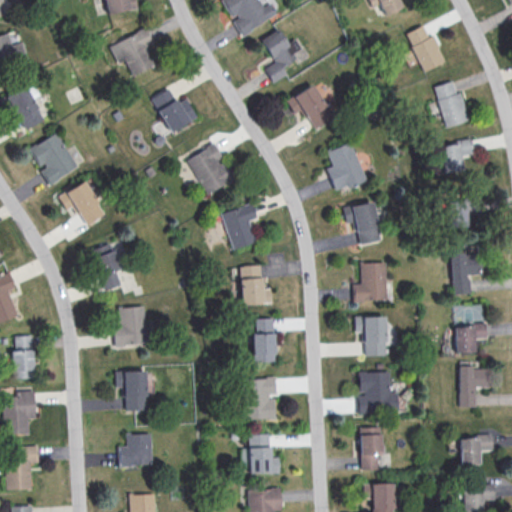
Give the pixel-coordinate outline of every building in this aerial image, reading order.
[(274,14),(268,2),(262,6),(257,0),(220,0),(231,18),(230,19),(240,34),(274,14)] [(423,70),(444,60),(431,33),(427,35),(422,24),(405,31),(423,70)] [(105,46),(141,28),(149,43),(142,46),(152,64),(130,75),(122,59),(114,63),(105,46)] [(286,42),(277,28),(260,39),(273,61),(263,67),(272,82),(286,73),(281,66),(296,57),(292,52),(300,47),(294,37),(286,42)] [(0,33),(5,32),(9,45),(19,42),(25,60),(0,67),(0,33)] [(444,126),(467,119),(458,91),(454,92),(451,80),(432,85),(444,126)] [(331,93),(321,99),(312,83),(285,99),(293,113),(301,108),(311,126),(340,109),(331,93)] [(0,109),(0,98),(22,85),(43,120),(23,132),(13,114),(5,118),(0,109)] [(148,99),(169,133),(194,118),(182,99),(175,103),(166,88),(148,99)] [(52,133),(74,167),(47,185),(38,172),(44,167),(42,164),(36,168),(25,151),(52,133)] [(442,172),(461,168),(459,154),(472,152),(469,138),(437,144),(442,172)] [(324,152),(347,142),(364,180),(347,188),(345,185),(333,190),(324,169),(330,166),(324,152)] [(183,160),(211,143),(220,158),(215,161),(216,164),(220,162),(231,180),(204,196),(183,160)] [(56,196),(66,209),(72,205),(85,224),(103,212),(81,179),(56,196)] [(478,211),(477,197),(446,198),(447,226),(465,225),(465,211),(478,211)] [(341,206),(344,222),(353,220),(357,243),(379,239),(371,200),(341,206)] [(218,214),(231,250),(253,241),(246,221),(254,219),(248,203),(218,214)] [(119,284),(113,269),(117,268),(111,249),(91,256),(103,289),(119,284)] [(450,293),(468,292),(467,273),(480,273),(480,252),(449,253),(450,293)] [(357,263),(382,263),(383,300),(350,301),(349,284),(358,284),(357,263)] [(239,303),(270,302),(269,287),(260,287),(259,264),(238,264),(239,303)] [(0,320),(16,315),(7,289),(13,286),(8,272),(0,274),(0,320)] [(115,308),(140,306),(144,342),(112,345),(109,324),(116,323),(115,308)] [(252,361),(273,361),(272,317),(251,317),(252,361)] [(361,355),(383,354),(381,317),(352,318),(352,332),(360,332),(361,355)] [(453,352),(472,351),(471,337),(484,337),(484,323),(452,325),(453,352)] [(31,377),(30,334),(12,334),(13,349),(9,349),(10,377),(31,377)] [(457,406),(473,405),(473,386),(488,386),(488,366),(456,366),(457,406)] [(111,373),(142,372),(143,398),(142,398),(142,410),(122,411),(121,397),(118,398),(118,388),(112,388),(111,373)] [(355,373),(386,372),(387,392),(395,392),(396,413),(355,415),(354,397),(361,397),(361,393),(356,393),(355,373)] [(238,380),(240,420),(271,419),(270,399),(266,399),(265,395),(272,395),(271,379),(238,380)] [(33,416),(32,389),(13,390),(13,394),(0,394),(0,395),(1,433),(26,432),(26,417),(33,416)] [(358,468),(376,468),(376,453),(378,453),(378,426),(357,426),(358,468)] [(246,433),(246,447),(240,447),(240,472),(277,470),(277,455),(268,456),(267,432),(246,433)] [(122,435),(147,434),(148,467),(115,468),(114,447),(123,447),(122,435)] [(458,464),(477,463),(477,449),(490,448),(489,434),(457,436),(458,464)] [(29,488),(28,462),(35,461),(35,444),(3,445),(4,488),(29,488)] [(459,487),(460,511),(482,511),(482,498),(492,497),(492,482),(479,483),(479,486),(459,487)] [(368,511),(390,511),(389,484),(360,486),(360,500),(368,500),(368,511)] [(245,511),(244,491),(276,489),(277,511),(270,511),(245,511)] [(124,511),(124,496),(149,495),(149,511),(124,511)]
